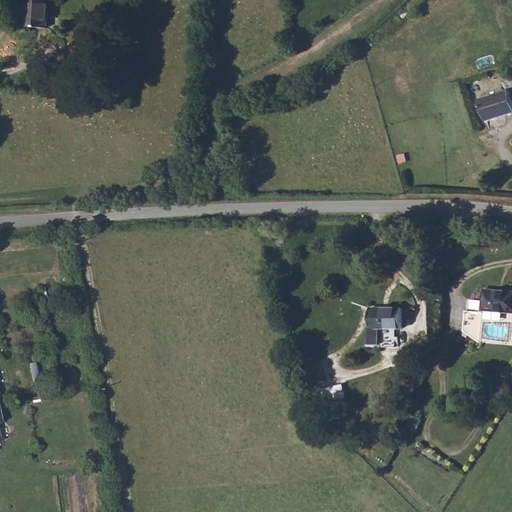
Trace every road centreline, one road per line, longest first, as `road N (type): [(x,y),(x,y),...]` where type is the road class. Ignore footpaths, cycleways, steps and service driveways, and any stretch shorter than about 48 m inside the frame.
road 1 (tertiary): [(511,214),(121,213),(0,224)]
road 2 (track): [(79,217),(126,511)]
road 3 (track): [(244,91),(316,52),(386,0)]
